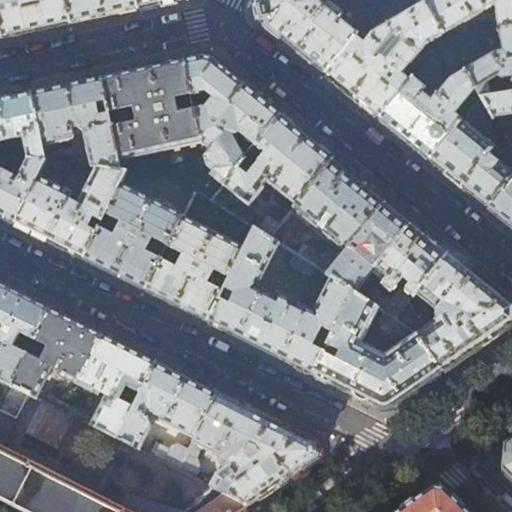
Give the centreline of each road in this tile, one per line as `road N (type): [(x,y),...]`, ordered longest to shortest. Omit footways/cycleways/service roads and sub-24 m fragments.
road 1 (residential): [(403,456),(0,249)]
road 2 (residential): [(511,264),(214,24)]
road 3 (residential): [(214,24),(0,69)]
